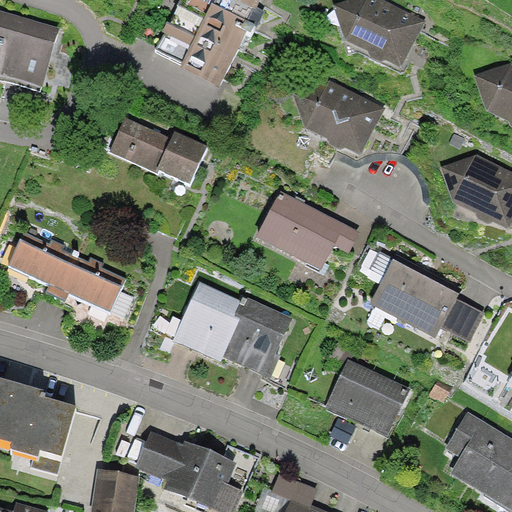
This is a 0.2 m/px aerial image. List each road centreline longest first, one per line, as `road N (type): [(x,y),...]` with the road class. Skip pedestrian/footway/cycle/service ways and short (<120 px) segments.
road 1 (residential): [(0,344),(272,445),(401,511)]
road 2 (residential): [(46,0),(86,30),(95,50),(59,126),(35,136),(0,130)]
road 3 (residential): [(357,199),(511,289)]
